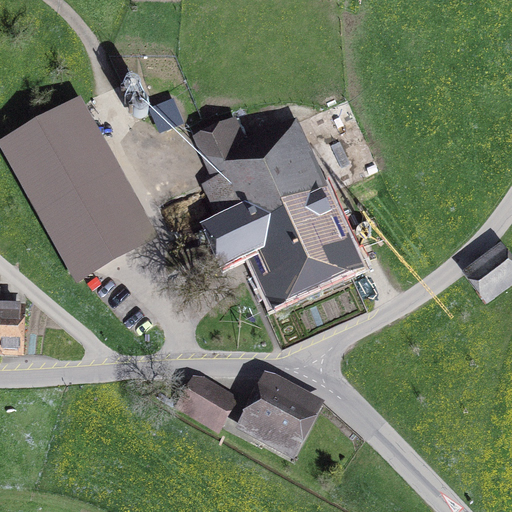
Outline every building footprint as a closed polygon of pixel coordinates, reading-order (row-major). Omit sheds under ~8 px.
[(158,91),(159,107),(180,106),(179,90),(158,91)] [(0,145),(76,284),(160,238),(82,97),(0,141),(0,145)] [(345,263),(285,129),(244,147),(235,126),(208,137),(230,185),(208,195),(221,224),(208,230),(224,264),(258,248),(279,293),(345,263)] [(511,276),(498,258),(471,278),(486,297),(511,276)] [(0,349),(18,350),(20,314),(0,312),(0,349)] [(198,385),(186,405),(216,423),(228,403),(198,385)] [(271,386),(250,425),(290,446),(310,407),(271,386)]
